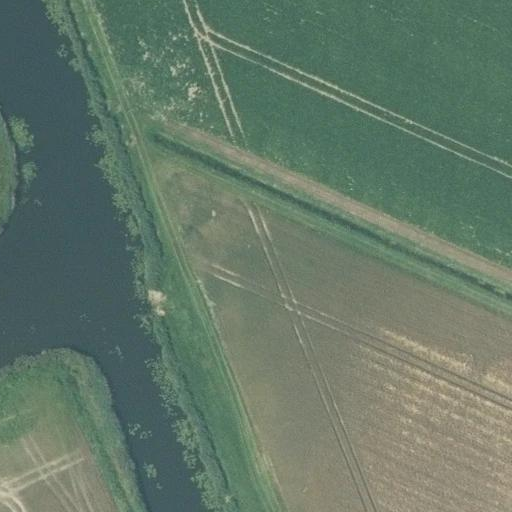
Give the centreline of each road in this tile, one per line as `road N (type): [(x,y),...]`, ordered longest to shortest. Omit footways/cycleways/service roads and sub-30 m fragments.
road 1 (track): [(273,511),(86,0)]
road 2 (track): [(124,111),(511,285)]
